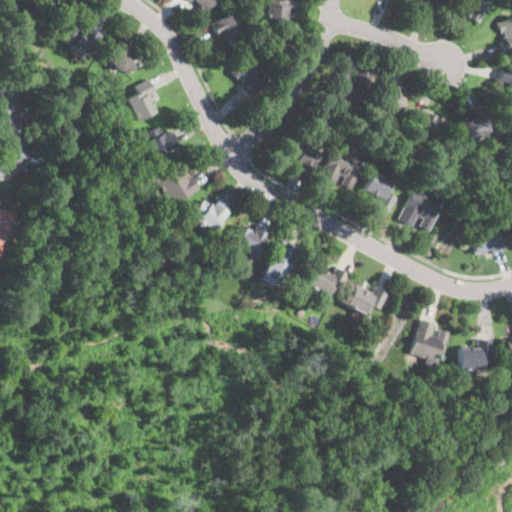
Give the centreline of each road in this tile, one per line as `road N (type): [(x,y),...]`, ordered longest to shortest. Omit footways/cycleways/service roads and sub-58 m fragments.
road 1 (residential): [(121,0),(168,38),(227,154),(265,190),(439,281),(471,287),(511,280)]
road 2 (residential): [(329,0),(292,93),(227,154)]
road 3 (residential): [(326,21),(405,42),(441,63)]
